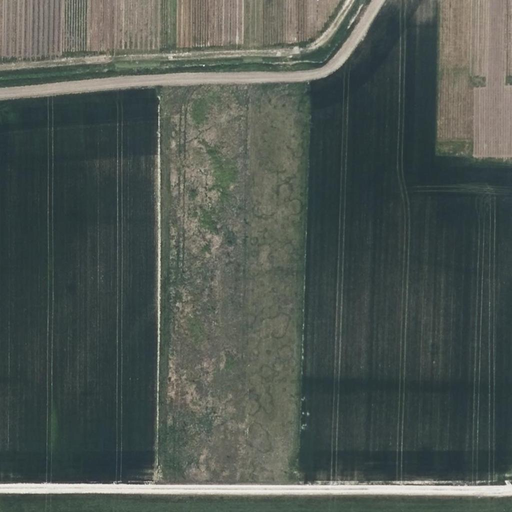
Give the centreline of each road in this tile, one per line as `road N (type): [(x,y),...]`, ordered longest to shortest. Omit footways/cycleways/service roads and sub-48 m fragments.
road 1 (track): [(511,490),(0,490)]
road 2 (track): [(376,0),(337,62),(311,78),(159,79),(0,94)]
